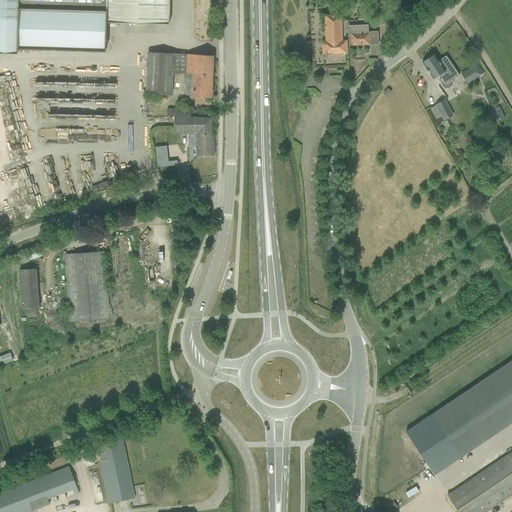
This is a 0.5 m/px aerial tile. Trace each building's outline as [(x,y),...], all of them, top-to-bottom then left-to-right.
[(0,0),(0,53),(16,54),(16,49),(105,52),(106,23),(168,24),(169,0),(0,0)] [(332,15),(322,16),(323,53),(346,53),(346,45),(377,44),(376,34),(376,32),(368,33),(368,25),(347,26),(347,21),(340,21),(340,15),(332,15)] [(147,63),(146,93),(171,94),(172,73),(173,54),(148,53),(147,63)] [(187,55),(186,65),(185,95),(200,97),(210,97),(212,56),(187,55)] [(422,63),(428,71),(433,79),(438,75),(441,79),(438,81),(443,88),(447,89),(451,86),(452,82),(451,80),(458,75),(445,56),(438,61),(434,55),(422,63)] [(469,84),(484,73),(476,61),(461,72),(469,84)] [(444,100),(434,105),(429,108),(435,120),(441,117),(443,121),(453,115),(444,100)] [(491,110),(496,122),(504,118),(499,106),(491,110)] [(174,133),(189,134),(189,144),(195,143),(196,156),(214,156),(212,116),(190,115),(190,109),(174,109),(174,133)] [(169,165),(168,146),(156,146),(157,165),(169,165)] [(64,255),(65,265),(69,322),(109,319),(104,252),(64,255)] [(19,270),(20,280),(22,310),(26,310),(26,318),(37,317),(33,269),(19,270)] [(0,364),(14,360),(11,352),(0,356),(0,364)] [(459,458),(511,421),(511,359),(430,415),(459,458)] [(122,439),(96,444),(108,503),(134,498),(131,484),(122,439)] [(459,511),(484,511),(511,493),(511,451),(449,494),(449,493),(447,494),(459,511)] [(67,466),(0,491),(0,511),(29,511),(78,494),(67,466)] [(143,481),(133,483),(138,508),(148,506),(149,505),(148,499),(147,498),(143,481)]
